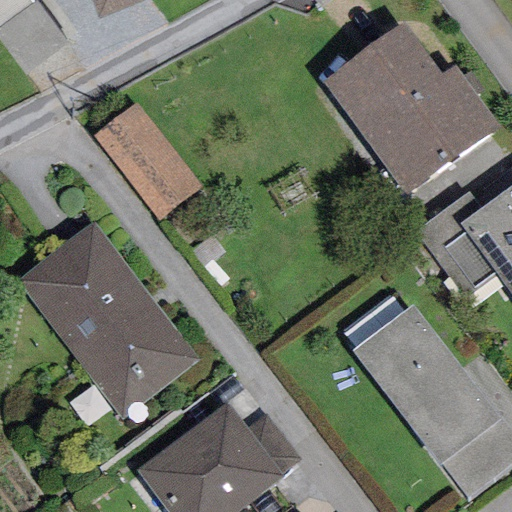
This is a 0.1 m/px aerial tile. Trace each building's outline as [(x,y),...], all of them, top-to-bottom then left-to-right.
[(0,0),(0,23),(29,0),(0,0)] [(38,0),(29,0),(0,23),(0,35),(26,68),(67,36),(38,0)] [(403,30),(324,86),(405,199),(498,133),(454,71),(440,81),(403,30)] [(135,110),(91,140),(158,224),(201,187),(135,110)] [(511,193),(481,215),(461,230),(496,279),(511,301),(511,193)] [(461,230),(481,215),(469,198),(416,237),(468,303),(496,279),(461,230)] [(120,422),(197,364),(95,227),(18,284),(120,422)] [(412,312),(352,358),(458,495),(465,504),(511,468),(511,434),(493,410),(490,413),(412,312)] [(228,408),(135,479),(160,511),(247,511),(286,483),(281,477),(245,430),(228,408)] [(263,416),(245,430),(281,477),(299,463),(263,416)]
